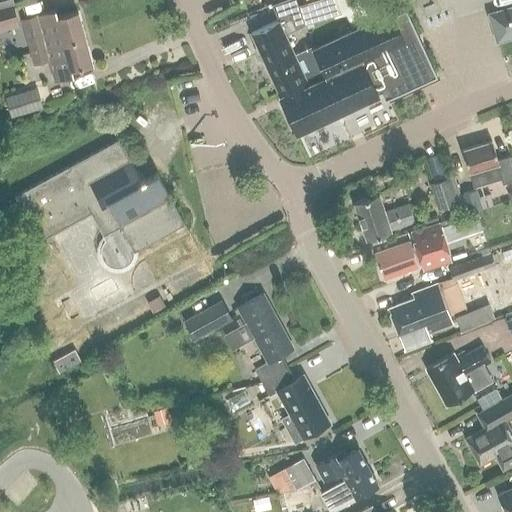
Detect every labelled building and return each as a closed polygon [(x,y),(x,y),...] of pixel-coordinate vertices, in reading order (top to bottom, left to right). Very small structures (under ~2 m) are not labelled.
[(342,13),(337,0),(317,0),(298,6),(304,25),(342,13)] [(377,10),(372,0),(359,0),(364,9),(367,15),(377,10)] [(13,6),(0,9),(0,26),(17,22),(13,6)] [(278,21),(251,34),(280,97),(281,98),(285,107),(284,107),(290,118),(293,124),(297,133),(305,129),(324,120),(338,114),(366,101),(376,96),(376,94),(380,92),(384,99),(435,75),(403,7),(392,13),(393,15),(390,16),(389,14),(368,23),(339,37),(339,38),(335,40),(312,50),(304,54),(314,75),(305,79),(278,21)] [(511,8),(490,15),(497,40),(511,36),(511,8)] [(30,53),(84,38),(77,11),(56,17),(54,11),(22,20),(30,53)] [(84,38),(30,53),(34,65),(49,61),(55,82),(72,77),(71,71),(91,65),(84,38)] [(42,108),(37,88),(4,96),(10,116),(42,108)] [(130,142),(22,187),(43,237),(98,214),(120,266),(142,257),(127,220),(181,197),(168,167),(106,193),(99,177),(138,161),(130,142)] [(501,178),(502,183),(511,180),(511,163),(511,160),(498,164),(491,142),(462,150),(468,172),(469,172),(473,186),(501,178)] [(454,176),(430,184),(438,211),(458,204),(457,201),(460,200),(458,195),(459,194),(454,176)] [(465,215),(466,214),(482,209),(475,190),(459,195),(465,215)] [(408,204),(384,212),(378,194),(353,203),(366,240),(391,231),(390,229),(414,221),(408,204)] [(451,261),(445,243),(476,233),(470,214),(439,224),(437,219),(405,229),(410,243),(374,254),(381,275),(389,272),(391,278),(418,269),(417,265),(420,264),(422,270),(451,261)] [(494,265),(490,253),(448,269),(453,281),(494,265)] [(453,324),(448,312),(444,301),(437,285),(412,294),(414,299),(388,309),(404,350),(430,340),(428,334),(453,324)] [(262,382),(287,368),(280,355),(293,348),(263,294),(237,308),(267,362),(254,369),(262,382)] [(230,319),(221,301),(184,321),(194,339),(230,319)] [(484,305),(454,318),(461,333),(491,320),(484,305)] [(446,406),(473,390),(492,380),(484,365),(490,362),(481,346),(456,360),(452,353),(425,368),(446,406)] [(59,359),(67,373),(89,361),(81,347),(59,359)] [(294,380),(287,368),(262,382),(269,395),(276,391),(289,414),(281,419),(295,443),(299,441),(300,442),(302,441),(301,440),(302,439),(330,424),(303,375),(294,380)] [(98,374),(76,385),(90,414),(112,403),(98,374)] [(489,425),(465,439),(479,465),(495,456),(503,470),(511,464),(511,433),(505,421),(511,416),(511,393),(476,414),(477,415),(482,412),(489,425)] [(166,408),(153,412),(157,426),(170,422),(166,408)] [(345,480),(367,468),(357,449),(336,460),(334,456),(315,466),(323,480),(340,471),(345,480)] [(315,480),(303,458),(284,469),(296,490),(315,480)] [(367,468),(345,480),(350,489),(341,494),(348,507),(358,501),(356,497),(377,486),(367,468)] [(511,511),(511,487),(497,495),(505,511),(511,511)] [(282,499),(285,511),(319,511),(315,492),(282,499)] [(268,497),(253,500),(255,511),(270,509),(268,497)]
